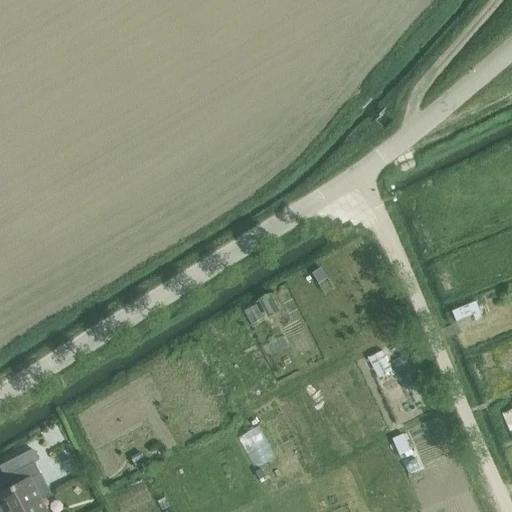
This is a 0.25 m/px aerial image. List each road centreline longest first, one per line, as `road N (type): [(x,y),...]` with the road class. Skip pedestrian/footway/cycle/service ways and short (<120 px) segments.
road 1 (residential): [(0,396),(361,172)]
road 2 (residential): [(510,511),(361,172)]
road 3 (unclassified): [(361,172),(511,50)]
